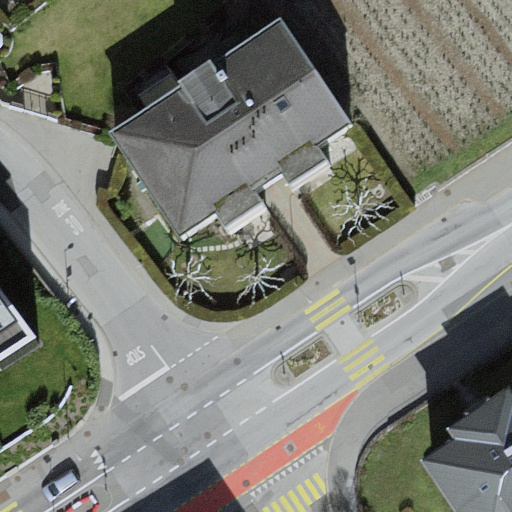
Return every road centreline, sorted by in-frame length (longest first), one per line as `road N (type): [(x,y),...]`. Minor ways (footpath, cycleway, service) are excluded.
road 1 (tertiary): [(207,424),(511,222)]
road 2 (residential): [(0,161),(63,227),(207,424)]
road 3 (tertiary): [(73,511),(207,424)]
